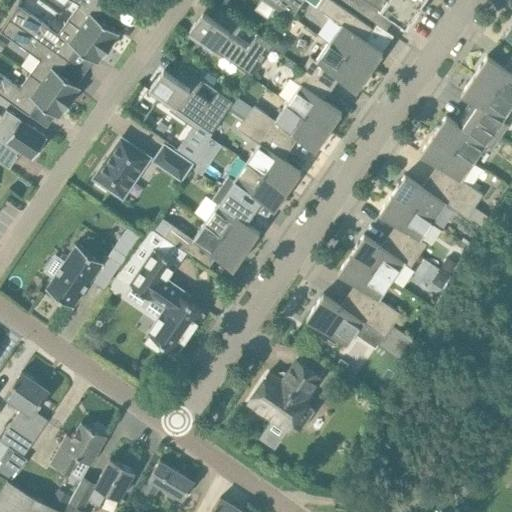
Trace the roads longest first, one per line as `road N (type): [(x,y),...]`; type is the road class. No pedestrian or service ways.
road 1 (residential): [(473,0),(174,430)]
road 2 (residential): [(0,256),(175,0)]
road 3 (residential): [(174,430),(0,306)]
road 4 (residential): [(288,511),(174,430)]
